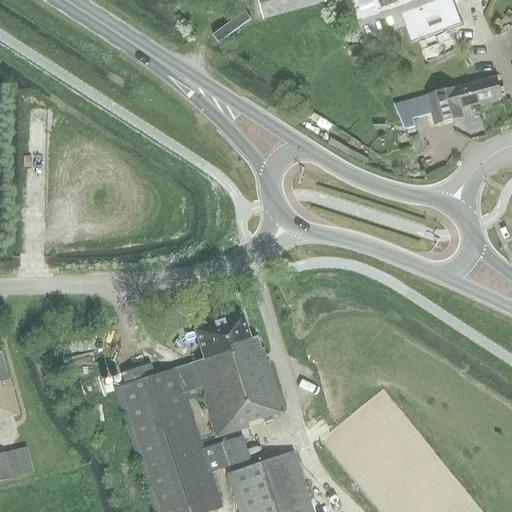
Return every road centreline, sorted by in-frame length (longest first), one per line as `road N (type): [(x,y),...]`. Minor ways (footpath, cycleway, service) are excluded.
road 1 (tertiary): [(0,286),(150,280),(257,255)]
road 2 (primary): [(315,156),(165,65)]
road 3 (primary): [(165,65),(270,179)]
road 4 (primary): [(302,229),(432,272)]
road 5 (primary): [(431,198),(370,185),(315,156)]
road 6 (primary): [(165,65),(62,0)]
